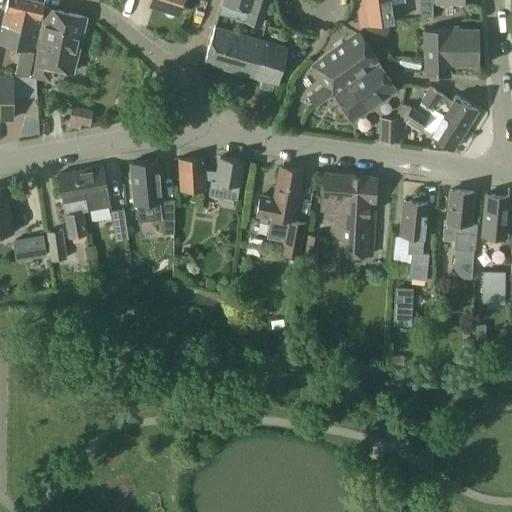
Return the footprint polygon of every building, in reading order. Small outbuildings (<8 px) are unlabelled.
[(43,2),(32,0),(5,0),(0,27),(0,44),(32,51),(43,2)] [(149,0),(148,3),(164,8),(164,11),(165,13),(167,15),(170,16),(172,15),(174,14),(176,12),(178,13),(183,0),(149,0)] [(222,0),(221,4),(250,10),(246,22),(259,25),(266,0),(222,0)] [(393,22),(389,0),(356,0),(360,26),(393,22)] [(431,4),(431,1),(419,2),(420,17),(431,16),(431,4)] [(86,16),(46,7),(36,63),(72,72),(86,16)] [(288,47),(214,27),(204,62),(262,79),(274,82),(278,83),(288,47)] [(477,64),(477,29),(422,30),(424,71),(449,76),(449,64),(477,64)] [(315,103),(333,91),(333,90),(376,60),(359,34),(311,68),(323,85),(309,95),(315,103)] [(421,68),(422,60),(400,56),(399,64),(421,68)] [(333,90),(333,91),(351,120),(395,89),(376,60),(333,90)] [(0,118),(12,118),(11,75),(0,74),(0,118)] [(262,79),(259,88),(271,92),(274,82),(262,79)] [(429,88),(421,101),(464,129),(477,108),(455,95),(452,101),(429,88)] [(464,129),(421,101),(416,109),(410,106),(403,116),(420,127),(424,119),(435,125),(430,134),(452,148),(464,129)] [(73,107),(69,126),(79,128),(80,122),(89,124),(92,111),(73,107)] [(401,118),(379,117),(378,140),(401,140),(401,118)] [(204,169),(203,156),(179,157),(181,190),(205,189),(205,180),(211,179),(208,194),(236,198),(243,159),(219,155),(216,170),(204,169)] [(157,158),(131,161),(135,203),(136,203),(138,221),(161,219),(162,235),(175,235),(174,199),(161,200),(157,160),(157,158)] [(103,165),(80,169),(88,210),(110,206),(103,165)] [(259,193),(256,213),(271,216),(287,219),(284,238),(281,253),(287,254),(301,256),(306,221),(293,218),(302,171),(302,169),(280,165),(280,167),(274,196),(259,192),(259,193)] [(88,210),(80,169),(58,174),(61,193),(69,237),(87,234),(83,210),(88,210)] [(324,171),(324,173),(321,210),(336,211),(333,250),(371,253),(375,185),(375,175),(324,171)] [(0,234),(13,233),(4,185),(0,186),(0,234)] [(469,222),(473,190),(450,188),(447,220),(444,220),(443,238),(455,240),(454,249),(455,249),(453,264),(455,269),(460,275),(465,278),(472,278),(477,223),(469,222)] [(509,195),(486,193),(482,234),(505,236),(509,195)] [(404,199),(401,235),(412,236),(408,275),(425,277),(428,252),(421,251),(426,201),(425,201),(426,195),(412,194),(412,200),(404,199)] [(128,238),(123,208),(110,210),(114,240),(128,238)] [(67,258),(63,229),(47,231),(51,260),(67,258)] [(321,235),(308,233),(304,262),(317,263),(321,235)] [(42,235),(29,238),(33,258),(46,256),(42,235)] [(505,303),(505,272),(483,271),(483,303),(505,303)] [(393,323),(412,324),(413,286),(395,286),(393,323)] [(475,324),(475,341),(484,341),(484,324),(475,324)] [(463,334),(463,350),(473,350),(473,334),(463,334)]
